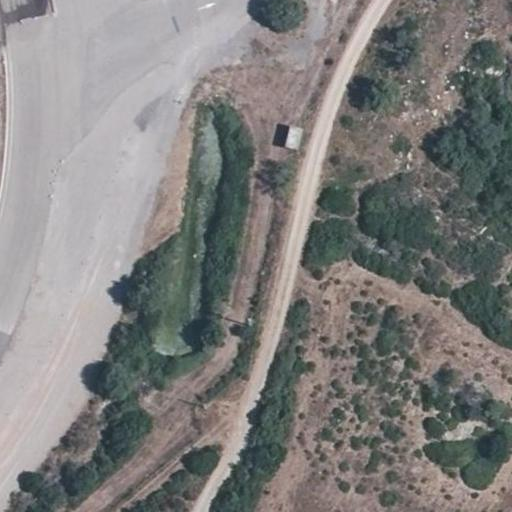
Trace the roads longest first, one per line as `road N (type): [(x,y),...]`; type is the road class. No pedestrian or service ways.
road 1 (track): [(191,51),(246,100),(263,138),(264,196),(236,339),(221,365),(159,421),(142,463),(88,511)]
road 2 (track): [(386,0),(342,76),(254,418),(202,511)]
road 3 (track): [(0,480),(74,377),(123,261),(198,14)]
